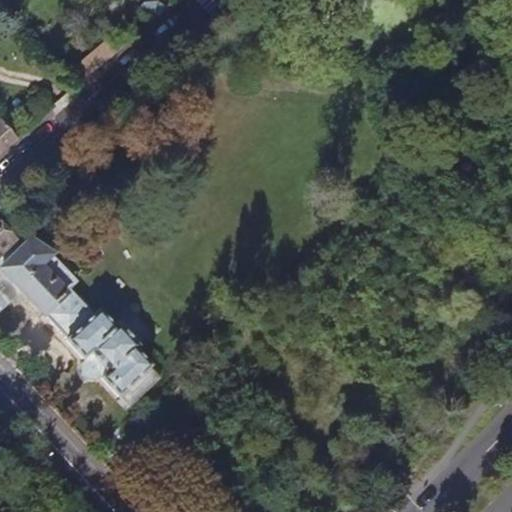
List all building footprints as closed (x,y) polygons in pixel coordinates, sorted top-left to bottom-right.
[(152,23),(167,10),(157,4),(143,6),(135,14),(152,23)] [(83,83),(115,55),(104,44),(73,71),(83,83)] [(0,155),(17,141),(0,122),(0,155)] [(0,255),(14,243),(0,227),(0,255)] [(93,315),(71,292),(69,294),(44,266),(54,257),(53,257),(30,242),(1,269),(66,339),(65,341),(84,362),(82,364),(81,372),(86,378),(94,379),(99,376),(119,399),(120,398),(151,369),(152,368),(137,352),(116,328),(99,310),(93,315)] [(79,285),(54,257),(44,266),(69,294),(71,292),(79,285)] [(137,352),(149,341),(127,318),(116,328),(137,352)] [(161,380),(151,369),(120,398),(131,409),(161,380)] [(44,511),(68,490),(57,478),(33,501),(43,511),(44,511)]
